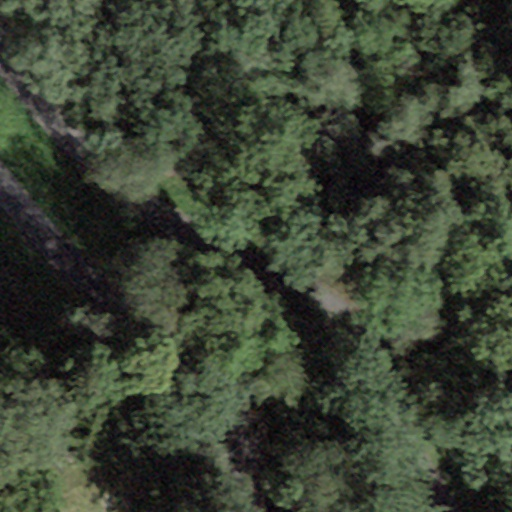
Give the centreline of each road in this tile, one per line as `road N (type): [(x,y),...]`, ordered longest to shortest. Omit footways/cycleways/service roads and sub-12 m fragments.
road 1 (unclassified): [(0,36),(71,137),(131,195),(332,319),(364,359),(446,511)]
road 2 (unclassified): [(244,511),(243,426),(230,397),(80,278),(0,183)]
